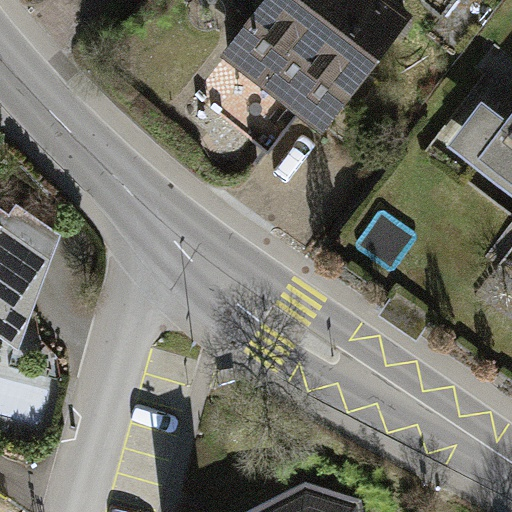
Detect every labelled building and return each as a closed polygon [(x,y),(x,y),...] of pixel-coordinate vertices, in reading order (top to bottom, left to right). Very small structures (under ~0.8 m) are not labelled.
[(269,0),(229,53),(325,125),(407,17),(384,0),(269,0)] [(511,113),(479,156),(511,181),(511,113)] [(17,204),(2,226),(0,228),(0,267),(32,290),(39,295),(62,234),(17,204)] [(0,228),(2,226),(0,224),(0,325),(18,338),(32,290),(0,267),(0,228)] [(420,336),(431,319),(399,298),(389,314),(420,336)] [(363,511),(360,498),(306,482),(248,511),(363,511)]
